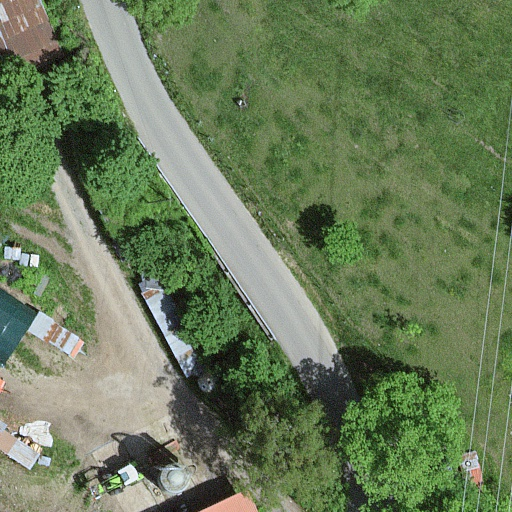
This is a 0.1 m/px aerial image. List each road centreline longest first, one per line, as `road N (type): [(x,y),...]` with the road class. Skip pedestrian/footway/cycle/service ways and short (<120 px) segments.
road 1 (tertiary): [(367,511),(319,368),(248,246),(152,109),(107,0)]
road 2 (track): [(286,511),(147,354),(40,142),(0,103)]
